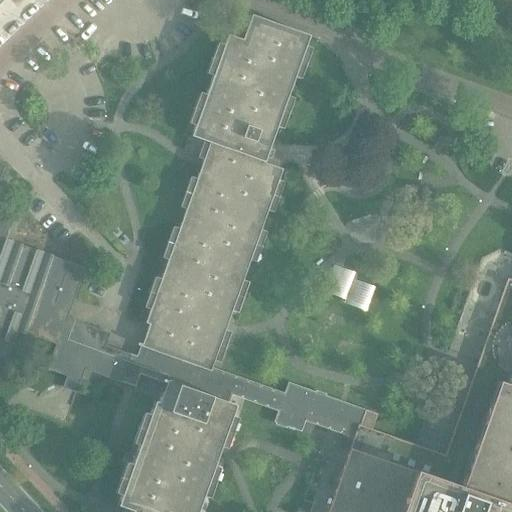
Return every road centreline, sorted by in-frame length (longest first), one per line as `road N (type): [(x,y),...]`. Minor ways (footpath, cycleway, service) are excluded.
road 1 (residential): [(511,110),(362,55),(317,21),(252,0)]
road 2 (residential): [(110,310),(120,265),(0,133)]
